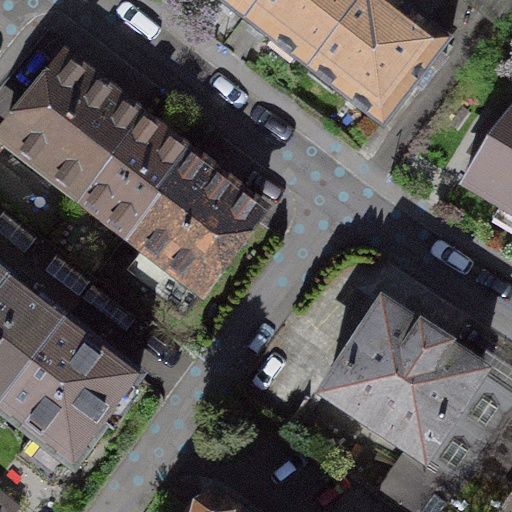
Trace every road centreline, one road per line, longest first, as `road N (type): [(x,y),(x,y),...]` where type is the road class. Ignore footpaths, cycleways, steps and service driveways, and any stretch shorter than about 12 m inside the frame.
road 1 (residential): [(117,511),(343,200)]
road 2 (residential): [(86,0),(343,200)]
road 3 (residential): [(343,200),(511,314)]
